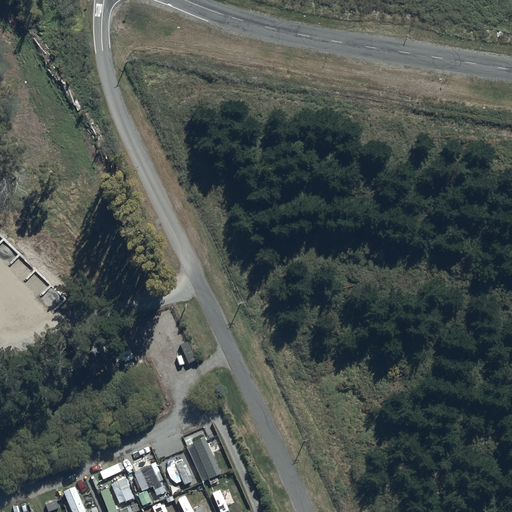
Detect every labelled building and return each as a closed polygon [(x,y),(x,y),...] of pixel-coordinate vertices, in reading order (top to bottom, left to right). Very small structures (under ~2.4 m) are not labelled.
[(188,344),(179,322),(171,325),(181,347),(188,344)] [(171,393),(155,355),(147,358),(163,396),(171,393)] [(221,463),(204,422),(185,431),(202,471),(221,463)] [(190,459),(180,439),(166,446),(173,461),(180,457),(183,462),(190,459)] [(165,482),(152,455),(136,463),(146,485),(151,483),(156,493),(166,489),(163,483),(165,482)] [(120,464),(95,476),(106,498),(131,486),(120,464)] [(245,495),(235,475),(228,478),(237,499),(245,495)] [(215,485),(212,478),(206,481),(218,509),(226,505),(217,485),(215,485)] [(151,499),(145,488),(136,492),(142,504),(151,499)] [(189,490),(176,495),(182,511),(187,511),(197,508),(189,490)] [(178,511),(171,495),(151,504),(155,511),(156,511),(166,508),(167,511),(178,511)]
